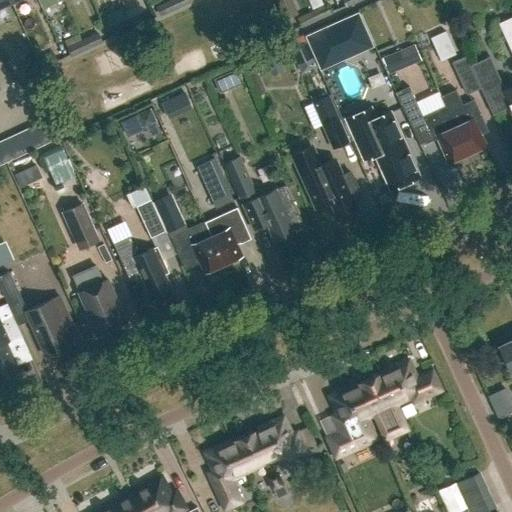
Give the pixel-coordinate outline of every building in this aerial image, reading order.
[(161,17),(177,10),(172,0),(171,0),(156,7),(161,17)] [(172,0),(177,10),(193,3),(191,0),(172,0)] [(273,0),(282,20),(297,14),(290,0),(273,0)] [(362,1),(361,0),(342,0),(346,8),(362,1)] [(312,11),(317,22),(333,14),(328,4),(312,11)] [(302,29),(317,22),(312,11),(297,18),(302,29)] [(127,20),(132,30),(148,23),(143,13),(127,20)] [(318,59),(340,49),(344,57),(370,46),(357,17),(309,38),(318,59)] [(511,53),(511,17),(498,24),(511,53)] [(116,37),(132,30),(127,20),(111,27),(116,37)] [(433,55),(449,48),(439,25),(423,32),(433,55)] [(82,40),(87,50),(103,43),(98,33),(82,40)] [(71,57),(87,50),(82,40),(66,48),(71,57)] [(383,59),(390,75),(421,62),(414,46),(383,59)] [(38,60),(43,71),(59,64),(53,53),(38,60)] [(467,94),(479,88),(465,57),(453,62),(467,94)] [(27,78),(43,71),(38,60),(22,67),(27,78)] [(483,72),(480,65),(472,68),(471,66),(472,66),(470,66),(493,115),(510,107),(511,112),(511,86),(505,90),(499,78),(497,79),(492,68),(483,72)] [(467,154),(445,107),(423,117),(409,88),(398,93),(421,146),(438,138),(448,162),(467,154)] [(307,95),(315,115),(330,109),(322,89),(307,95)] [(445,107),(467,154),(485,145),(478,132),(487,128),(473,99),(461,104),(455,90),(440,96),(445,107)] [(171,99),(178,115),(191,108),(184,93),(171,99)] [(346,119),(351,130),(364,159),(375,154),(391,189),(418,177),(390,113),(375,119),(370,108),(346,119)] [(351,142),(339,116),(323,123),(334,150),(351,142)] [(54,119),(44,123),(53,142),(62,137),(54,119)] [(34,128),(43,147),(53,142),(44,123),(34,128)] [(43,147),(34,128),(24,132),(33,151),(43,147)] [(15,137),(23,156),(33,151),(24,132),(15,137)] [(23,156),(15,137),(5,142),(14,160),(23,156)] [(0,156),(4,165),(14,160),(5,142),(0,143),(0,156)] [(317,169),(307,150),(292,157),(316,208),(330,202),(336,214),(355,206),(349,192),(358,188),(351,173),(337,179),(329,163),(317,169)] [(239,198),(255,191),(240,158),(224,164),(239,198)] [(223,176),(207,184),(217,207),(233,200),(223,176)] [(137,179),(118,187),(123,201),(143,193),(137,179)] [(284,186),(256,198),(242,205),(253,229),(267,223),(276,241),(295,233),(294,231),(302,228),(296,214),(284,186)] [(153,202),(166,230),(167,233),(185,225),(171,194),(153,202)] [(150,238),(166,231),(151,200),(136,207),(150,238)] [(101,241),(84,203),(63,212),(80,249),(101,241)] [(210,237),(223,265),(241,257),(236,244),(240,243),(240,244),(251,239),(237,207),(204,222),(210,237)] [(223,265),(210,237),(204,222),(170,237),(183,267),(199,259),(205,273),(223,265)] [(151,298),(171,289),(165,276),(169,274),(157,247),(139,256),(130,238),(114,245),(129,279),(140,274),(151,298)] [(98,334),(126,321),(108,279),(103,281),(97,266),(73,277),(80,292),(79,292),(98,334)] [(27,310),(10,272),(0,276),(0,286),(18,325),(30,320),(47,357),(73,345),(65,330),(73,327),(59,296),(27,310)] [(0,378),(19,371),(17,366),(7,344),(22,337),(7,303),(0,306),(0,378)] [(511,340),(500,346),(511,371),(511,370),(511,340)] [(382,374),(395,402),(410,396),(413,402),(441,389),(432,370),(415,378),(412,371),(409,373),(405,363),(394,368),(392,367),(385,370),(384,373),(382,374)] [(357,385),(370,414),(376,411),(387,437),(407,428),(395,402),(382,374),(357,385)] [(355,386),(352,385),(346,388),(345,390),(334,395),(338,405),(335,406),(338,413),(332,416),(338,430),(327,435),(337,457),(365,444),(354,421),(370,414),(357,385),(355,386)] [(511,402),(511,400),(494,408),(498,417),(511,411),(511,402)] [(232,442),(245,471),(270,459),(286,452),(289,459),(306,451),(297,432),(290,435),(287,428),(284,429),(280,420),(269,425),(267,424),(260,427),(259,429),(257,430),(232,442)] [(245,471),(232,442),(230,442),(227,441),(221,444),(220,447),(209,452),(213,461),(211,462),(214,469),(207,472),(223,509),(241,501),(230,477),(245,471)] [(456,483),(461,494),(484,484),(479,474),(479,473),(456,483)] [(277,474),(267,478),(272,489),(282,485),(277,474)] [(135,494),(145,511),(164,511),(166,511),(178,511),(185,509),(175,492),(169,495),(165,489),(162,491),(157,481),(147,487),(145,486),(138,490),(138,492),(135,494)] [(461,494),(466,504),(489,494),(484,484),(461,494)] [(115,511),(145,511),(135,494),(112,507),(115,511)] [(478,511),(494,505),(489,494),(466,504),(469,511),(478,511)]
